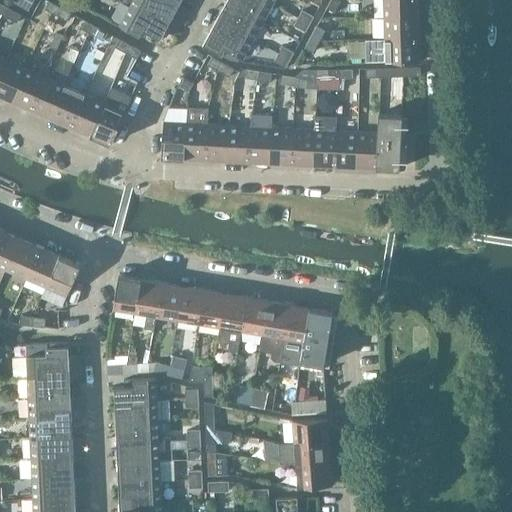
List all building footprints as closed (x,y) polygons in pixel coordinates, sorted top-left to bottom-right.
[(33,0),(16,0),(15,3),(28,11),(33,0)] [(56,14),(60,6),(49,0),(45,8),(56,14)] [(148,16),(152,10),(180,25),(185,15),(175,10),(180,2),(176,0),(132,0),(130,6),(148,16)] [(263,21),(272,3),(266,0),(226,0),(222,7),(241,17),(244,11),(263,21)] [(334,12),(340,1),(339,0),(330,0),(326,7),(334,12)] [(383,0),(384,17),(419,16),(418,0),(383,0)] [(0,12),(5,16),(10,8),(0,2),(0,12)] [(71,12),(60,6),(56,14),(67,20),(71,12)] [(130,6),(119,25),(139,35),(142,29),(160,38),(165,29),(174,35),(180,25),(152,10),(148,16),(130,6)] [(222,7),(213,25),(232,36),(235,29),(253,39),(263,21),(244,11),(241,17),(222,7)] [(21,14),(10,8),(5,16),(17,22),(21,14)] [(302,9),(298,17),(309,23),(313,16),(302,9)] [(384,17),(385,39),(419,38),(419,16),(384,17)] [(305,31),(309,23),(298,17),(293,25),(305,31)] [(97,26),(86,20),(81,28),(92,34),(97,26)] [(202,44),(214,51),(222,55),(225,48),(243,58),(253,39),(235,29),(232,36),(213,25),(202,44)] [(325,30),(316,25),(310,36),(318,41),(325,30)] [(108,32),(97,26),(92,34),(104,40),(108,32)] [(313,52),(318,41),(310,36),(304,47),(313,52)] [(114,46),(126,52),(130,44),(119,38),(114,46)] [(419,38),(385,39),(365,39),(365,61),(420,60),(419,38)] [(141,50),(130,44),(126,52),(137,58),(141,50)] [(282,45),(278,53),(290,59),(294,51),(282,45)] [(278,53),(274,60),(285,67),(290,59),(278,53)] [(207,64),(218,70),(223,62),(212,56),(207,64)] [(0,71),(0,94),(11,100),(25,68),(5,59),(0,71)] [(234,68),(223,62),(218,70),(229,76),(234,68)] [(419,67),(402,68),(402,77),(420,76),(419,67)] [(11,100),(31,108),(45,76),(25,68),(11,100)] [(245,77),(258,79),(259,70),(247,68),(245,77)] [(327,78),(340,77),(340,68),(327,69),(327,78)] [(353,68),(340,68),(340,77),(353,77),(353,68)] [(371,78),(380,77),(380,76),(378,76),(378,68),(365,69),(365,78),(371,78)] [(378,76),(380,76),(380,77),(391,77),(391,68),(378,68),(378,76)] [(271,72),(259,70),(258,79),(270,81),(271,72)] [(281,83),(293,85),(295,76),(282,74),(281,83)] [(65,85),(45,76),(31,108),(51,117),(65,85)] [(295,76),(293,85),(306,87),(307,78),(295,76)] [(193,83),(182,77),(177,85),(188,92),(193,83)] [(84,94),(66,85),(65,85),(51,117),(70,126),(84,94)] [(104,102),(84,94),(70,126),(90,134),(104,102)] [(111,143),(125,111),(104,102),(90,134),(111,143)] [(402,114),(378,113),(377,131),(376,166),(399,167),(402,114)] [(315,115),(314,128),(313,163),(334,164),(336,129),(337,116),(315,115)] [(186,122),(163,121),(161,156),(184,157),(186,122)] [(184,157),(205,158),(207,123),(186,122),(184,157)] [(205,158),(227,159),(228,124),(207,123),(205,158)] [(227,159),(248,160),(250,125),(228,124),(227,159)] [(248,160),(270,161),(271,126),(250,125),(248,160)] [(293,127),(292,127),(271,126),(270,161),(291,162),(293,127)] [(314,128),(293,127),(291,162),(313,163),(314,128)] [(357,130),(336,129),(334,164),(355,165),(357,130)] [(377,131),(357,130),(355,165),(376,166),(377,131)] [(0,229),(0,230),(0,266),(6,270),(20,238),(0,229)] [(40,246),(20,238),(6,270),(26,278),(40,246)] [(26,278),(46,287),(60,255),(40,246),(26,278)] [(80,264),(62,256),(60,255),(46,287),(66,296),(80,264)] [(113,309),(135,313),(140,279),(118,275),(113,309)] [(133,323),(144,325),(144,328),(154,330),(156,316),(162,282),(140,279),(135,313),(133,323)] [(156,316),(177,320),(183,286),(162,282),(156,316)] [(204,289),(183,286),(177,320),(199,324),(204,289)] [(226,293),(204,289),(199,324),(220,327),(226,293)] [(241,331),(247,297),(226,293),(220,327),(217,341),(229,343),(228,348),(230,351),(237,352),(241,331)] [(268,300),(247,297),(241,331),(262,334),(268,300)] [(281,352),(284,338),(289,304),(268,300),(262,334),(259,350),(271,352),(271,356),(273,360),(279,361),(281,352)] [(311,307),(289,304),(284,338),(281,352),(287,353),(291,350),(293,340),(304,341),(305,341),(311,307)] [(301,360),(323,364),(324,364),(326,351),(331,352),(334,335),(329,334),(333,311),(311,307),(305,341),(304,341),(301,360)] [(32,325),(33,316),(20,314),(19,324),(32,325)] [(45,318),(33,316),(32,325),(44,327),(45,318)] [(135,345),(130,344),(128,355),(126,364),(122,364),(123,373),(137,372),(137,363),(136,363),(137,356),(136,356),(136,352),(134,349),(135,345)] [(69,356),(68,346),(26,348),(28,376),(48,375),(48,368),(80,367),(80,356),(69,356)] [(108,373),(123,373),(122,364),(126,364),(128,355),(115,356),(115,359),(108,359),(108,373)] [(186,358),(172,355),(170,365),(168,375),(181,378),(186,358)] [(154,371),(168,375),(170,365),(156,362),(154,371)] [(192,364),(189,379),(198,381),(204,381),(212,380),(212,366),(203,366),(192,364)] [(48,368),(48,375),(28,376),(28,397),(49,396),(49,389),(70,388),(70,378),(81,378),(80,367),(48,368)] [(134,378),(134,386),(114,386),(115,408),(136,407),(136,400),(157,399),(156,377),(134,378)] [(213,395),(212,380),(204,381),(204,395),(213,395)] [(236,402),(250,405),(252,396),(253,387),(239,385),(236,402)] [(252,396),(250,405),(264,408),(268,391),(253,387),(252,396)] [(50,416),(50,409),(82,407),(82,396),(71,397),(70,388),(49,389),(49,396),(28,397),(29,417),(50,416)] [(185,398),(198,397),(198,388),(185,389),(185,398)] [(199,405),(198,397),(185,398),(186,406),(199,405)] [(158,419),(157,399),(136,400),(136,407),(115,408),(116,428),(137,427),(137,420),(158,419)] [(204,401),(205,429),(215,429),(214,404),(204,401)] [(318,412),(327,411),(326,402),(318,403),(318,412)] [(311,412),(318,412),(318,403),(310,404),(311,412)] [(302,404),(291,405),(292,414),(303,413),(302,404)] [(310,404),(302,404),(303,413),(311,412),(310,404)] [(83,419),(82,407),(50,409),(50,416),(29,417),(30,438),(51,437),(50,429),(72,428),(72,419),(83,419)] [(293,420),(294,442),(329,440),(327,417),(293,420)] [(158,419),(137,420),(137,427),(116,428),(117,449),(138,448),(138,441),(159,440),(158,419)] [(52,457),(51,450),(84,448),(83,437),(72,438),(72,428),(50,429),(51,437),(30,438),(31,458),(52,457)] [(200,438),(200,429),(187,430),(187,438),(200,438)] [(224,443),(223,440),(232,442),(234,434),(223,431),(223,429),(215,430),(215,429),(205,429),(206,444),(224,443)] [(200,446),(200,438),(187,438),(187,447),(200,446)] [(139,468),(139,461),(160,460),(159,440),(138,441),(138,448),(117,449),(118,469),(139,468)] [(329,440),(294,442),(280,443),(281,463),(296,465),(296,464),(330,461),(329,440)] [(84,459),(84,448),(51,450),(52,457),(31,458),(32,478),(53,477),(52,470),(74,469),(73,460),(84,459)] [(161,480),(160,460),(139,461),(139,468),(118,469),(119,490),(140,489),(140,481),(161,480)] [(207,460),(208,475),(217,475),(216,460),(207,460)] [(332,483),(330,461),(296,464),(296,465),(298,486),(332,483)] [(33,499),(54,498),(53,490),(86,489),(85,478),(74,478),(74,469),(52,470),(53,477),(32,478),(33,499)] [(188,471),(189,479),(202,478),(202,470),(188,471)] [(189,488),(202,487),(202,478),(189,479),(189,488)] [(141,509),(141,502),(161,501),(161,480),(140,481),(140,489),(119,490),(120,510),(141,509)] [(228,481),(207,481),(208,491),(228,491),(228,481)] [(248,489),(248,499),(269,498),(268,488),(248,489)] [(54,511),(76,510),(75,501),(86,500),(86,489),(53,490),(54,498),(33,499),(33,511),(54,511)] [(298,511),(297,497),(276,497),(276,511),(298,511)] [(120,510),(119,511),(161,511),(161,501),(141,502),(141,509),(120,510)]
